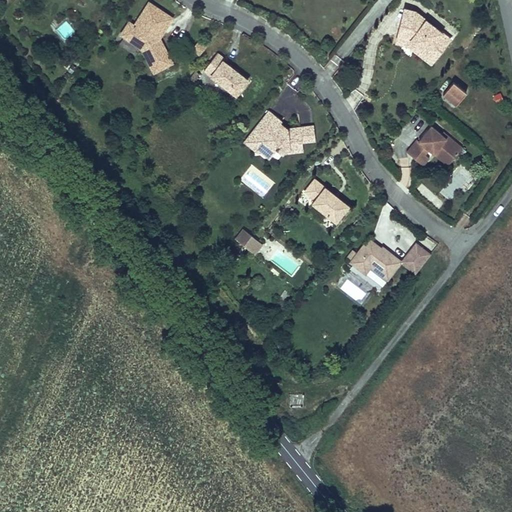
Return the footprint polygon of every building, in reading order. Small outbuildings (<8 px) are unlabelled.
[(174,18),(148,1),(133,24),(128,20),(118,35),(139,49),(153,74),(173,64),(160,39),(174,18)] [(452,39),(415,11),(403,8),(393,43),(406,46),(431,65),(452,39)] [(66,21),(57,28),(66,38),(74,31),(66,21)] [(199,40),(191,49),(198,56),(206,46),(199,40)] [(234,97),(248,80),(223,61),(225,59),(217,53),(202,72),(234,97)] [(466,93),(453,83),(442,95),(455,106),(466,93)] [(494,103),(503,101),(501,93),(493,94),(494,103)] [(302,142),(300,127),(287,129),(285,129),(284,128),(281,132),(276,128),(280,123),(282,121),(269,111),(248,136),(255,142),(257,153),(263,152),(268,151),(273,155),(277,150),(278,150),(280,148),(283,151),(303,148),(302,142)] [(287,129),(280,123),(276,128),(281,132),(284,128),(285,129),(287,129)] [(302,142),(315,140),(313,125),(300,127),(302,142)] [(417,140),(406,153),(418,162),(424,155),(428,150),(433,154),(437,149),(450,160),(461,147),(453,140),(451,143),(445,138),(431,127),(419,142),(417,140)] [(255,142),(248,136),(244,142),(257,153),(255,142)] [(446,165),(450,160),(437,149),(433,154),(446,165)] [(424,155),(418,162),(422,165),(428,158),(424,155)] [(457,172),(440,191),(449,200),(466,180),(457,172)] [(350,206),(313,178),(303,191),(313,200),(310,204),(336,224),(350,206)] [(479,194),(467,212),(476,219),(489,201),(479,194)] [(263,245),(243,229),(235,239),(255,255),(263,245)] [(370,241),(368,243),(381,254),(385,249),(382,246),(380,249),(370,241)] [(401,262),(401,261),(385,249),(381,254),(368,243),(365,247),(359,254),(357,252),(355,254),(351,251),(347,256),(351,259),(349,261),(365,273),(370,267),(387,279),(401,262)] [(407,259),(418,245),(415,243),(401,261),(401,262),(415,273),(419,268),(407,259)] [(357,252),(359,254),(365,247),(362,245),(357,252)] [(419,268),(430,254),(418,245),(407,259),(419,268)] [(277,248),(269,260),(292,276),(300,265),(277,248)] [(304,393),(289,394),(289,404),(304,404),(304,393)]
